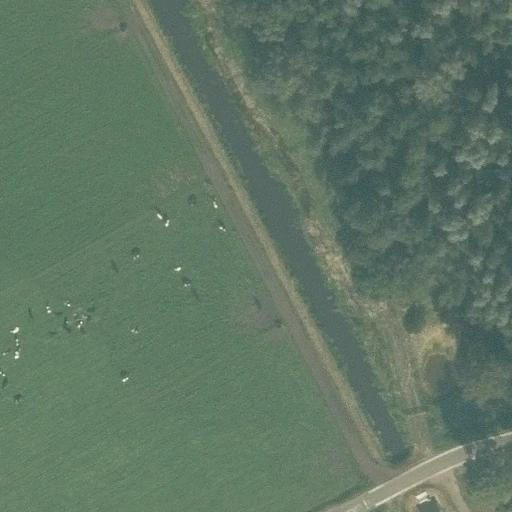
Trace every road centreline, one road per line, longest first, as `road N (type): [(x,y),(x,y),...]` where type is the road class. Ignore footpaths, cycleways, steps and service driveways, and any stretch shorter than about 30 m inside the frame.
road 1 (unclassified): [(343,511),(435,463),(511,439)]
road 2 (track): [(435,463),(371,341)]
